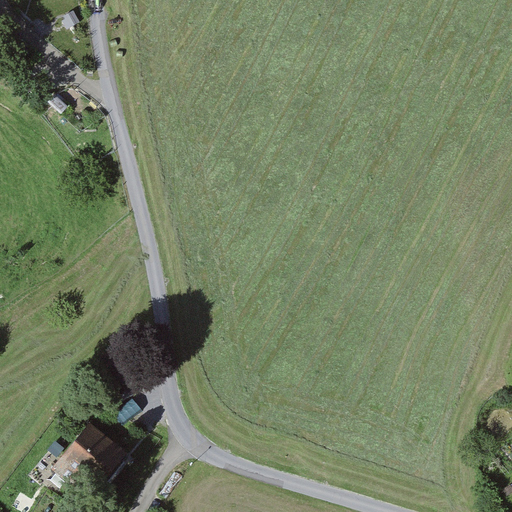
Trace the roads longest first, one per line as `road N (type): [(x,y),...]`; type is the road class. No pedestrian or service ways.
road 1 (residential): [(99,0),(110,87),(155,265),(173,403),(187,439)]
road 2 (residential): [(401,511),(187,439)]
